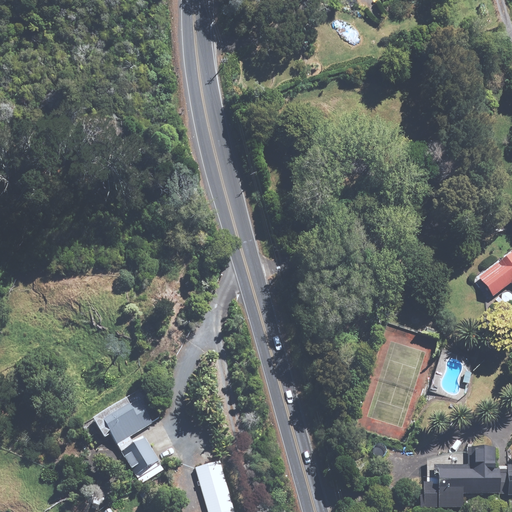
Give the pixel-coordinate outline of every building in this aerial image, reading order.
[(511,284),(511,256),(480,280),(494,298),(511,284)] [(427,336),(436,339),(438,332),(429,329),(427,336)] [(140,433),(154,425),(139,402),(131,408),(128,403),(95,424),(106,441),(112,438),(118,447),(140,433)] [(140,433),(118,447),(142,485),(165,471),(146,440),(145,441),(140,433)] [(201,456),(204,463),(220,458),(217,450),(201,456)] [(422,499),(422,511),(466,510),(465,497),(509,495),(509,498),(511,498),(511,467),(509,467),(509,472),(501,472),(501,471),(498,471),(497,451),(469,451),(470,468),(436,469),(436,481),(440,481),(441,486),(426,487),(426,499),(422,499)] [(43,468),(52,471),(54,464),(46,461),(43,468)] [(196,470),(207,511),(234,511),(221,463),(196,470)]
